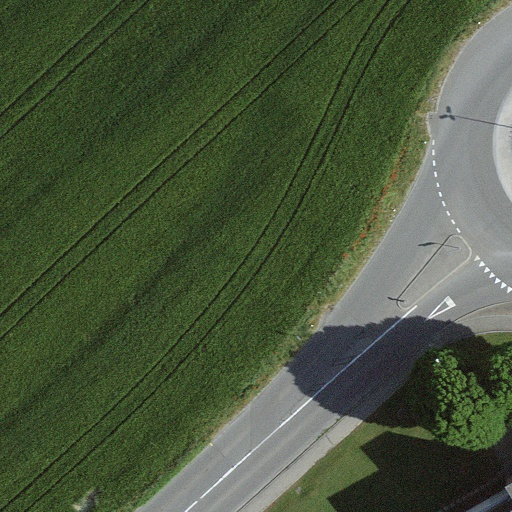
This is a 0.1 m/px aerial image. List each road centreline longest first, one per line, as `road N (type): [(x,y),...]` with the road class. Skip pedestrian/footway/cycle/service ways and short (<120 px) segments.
road 1 (secondary): [(183,511),(489,228)]
road 2 (secondary): [(511,36),(490,53),(466,94),(458,141),(466,187),(489,228)]
